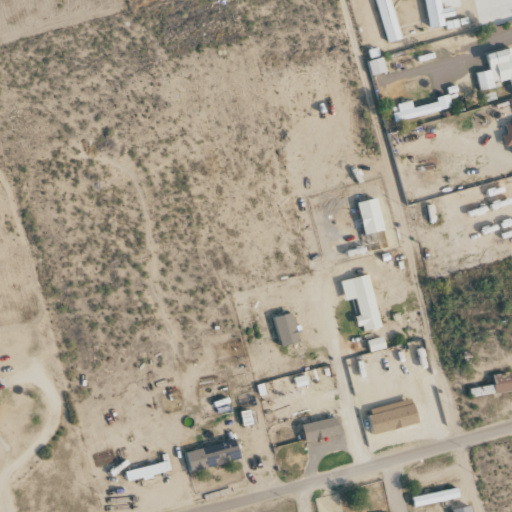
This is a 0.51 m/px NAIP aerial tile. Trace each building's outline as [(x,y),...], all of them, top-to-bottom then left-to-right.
[(397,39),(384,0),(370,0),(383,43),(397,39)] [(417,0),(422,28),(439,25),(438,18),(447,16),(446,7),(435,8),(433,0),(417,0)] [(480,90),(494,87),(493,82),(510,79),(511,90),(511,47),(486,53),(490,70),(476,73),(480,90)] [(362,62),(366,76),(383,72),(379,57),(362,62)] [(397,104),(398,112),(393,113),(394,121),(452,109),(449,94),(436,97),(437,102),(414,107),(412,100),(397,104)] [(511,148),(511,122),(505,124),(507,135),(503,136),(506,147),(511,146),(511,148)] [(384,230),(378,198),(358,202),(365,234),(384,230)] [(369,274),(341,281),(345,301),(356,298),(364,331),(381,327),(369,274)] [(281,346),(300,342),(294,313),(275,317),(281,346)] [(493,376),(496,394),(511,390),(511,389),(509,372),(493,376)] [(495,394),(494,385),(470,388),(471,397),(495,394)] [(419,423),(415,404),(366,415),(370,434),(419,423)] [(307,442),(341,432),(336,416),(302,426),(307,442)] [(186,452),(190,472),(242,459),(237,439),(186,452)] [(128,482),(171,471),(168,460),(126,472),(128,482)] [(413,497),(415,507),(460,497),(458,487),(413,497)]
